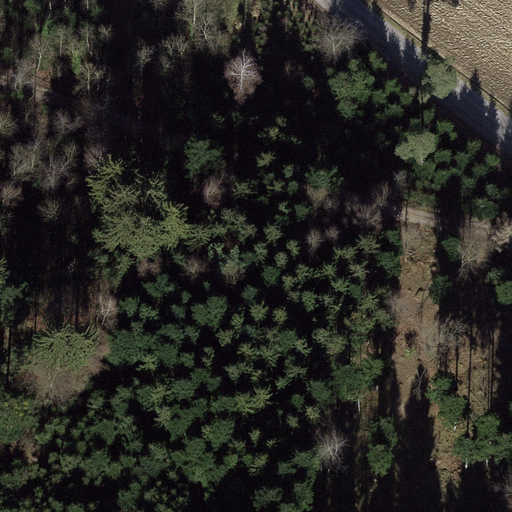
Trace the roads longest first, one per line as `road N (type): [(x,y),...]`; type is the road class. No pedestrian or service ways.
road 1 (track): [(511,231),(463,229),(301,184),(0,79)]
road 2 (tertiary): [(338,0),(511,137)]
